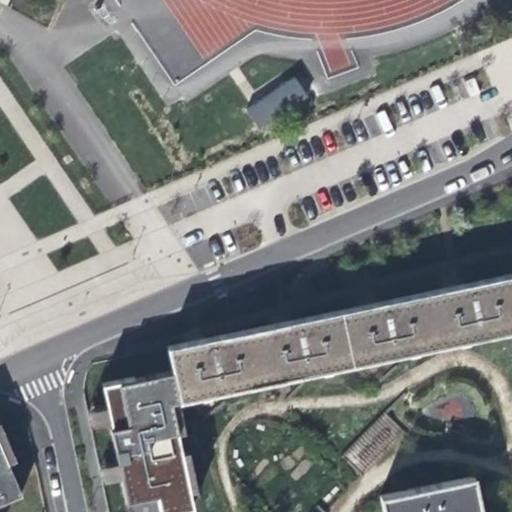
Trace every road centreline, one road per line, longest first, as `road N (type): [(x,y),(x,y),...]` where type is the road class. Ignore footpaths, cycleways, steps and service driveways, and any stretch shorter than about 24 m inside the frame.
road 1 (residential): [(46,354),(511,148)]
road 2 (residential): [(46,354),(79,511)]
